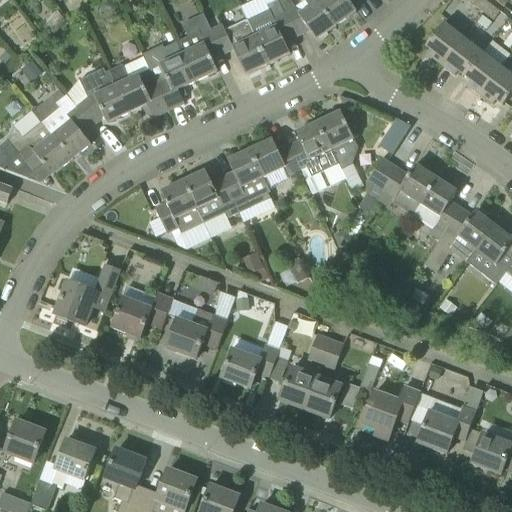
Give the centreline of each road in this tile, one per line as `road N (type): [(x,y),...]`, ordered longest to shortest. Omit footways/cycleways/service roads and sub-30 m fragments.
road 1 (residential): [(0,335),(42,240),(106,173),(351,58)]
road 2 (residential): [(412,511),(0,354)]
road 3 (residential): [(511,168),(392,99),(351,58)]
